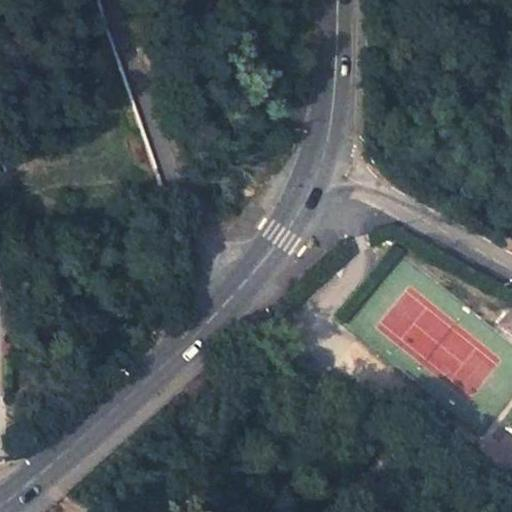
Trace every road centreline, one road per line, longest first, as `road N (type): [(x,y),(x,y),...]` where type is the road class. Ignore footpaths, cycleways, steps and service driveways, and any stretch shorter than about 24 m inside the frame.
road 1 (tertiary): [(0,506),(245,281)]
road 2 (residential): [(106,0),(189,233),(245,281)]
road 3 (residential): [(511,268),(364,188),(317,173)]
road 4 (tertiary): [(317,173),(335,85),(336,0)]
road 5 (tertiary): [(245,281),(290,230),(317,173)]
